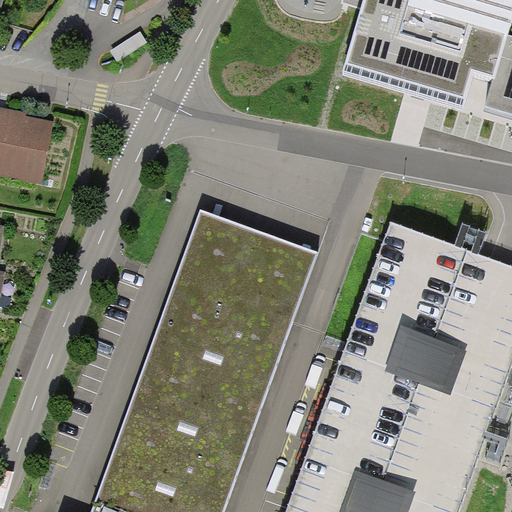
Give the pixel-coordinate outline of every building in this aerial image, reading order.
[(511,23),(511,0),(363,0),(343,69),(464,104),(472,76),(495,82),(507,40),(511,23)] [(511,119),(511,41),(507,40),(495,82),(487,112),(507,118),(511,119)] [(0,176),(36,185),(49,128),(0,117),(0,176)] [(223,511),(317,255),(201,213),(92,511),(223,511)] [(394,231),(294,511),(452,511),(511,343),(511,272),(503,270),(394,231)]
